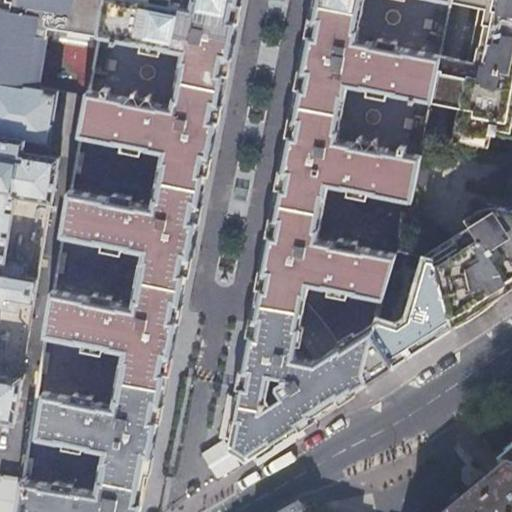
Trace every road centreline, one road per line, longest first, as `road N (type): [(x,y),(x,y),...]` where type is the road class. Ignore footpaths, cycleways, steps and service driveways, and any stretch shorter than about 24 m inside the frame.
road 1 (residential): [(279,0),(180,490),(184,511)]
road 2 (secondary): [(234,511),(511,342)]
